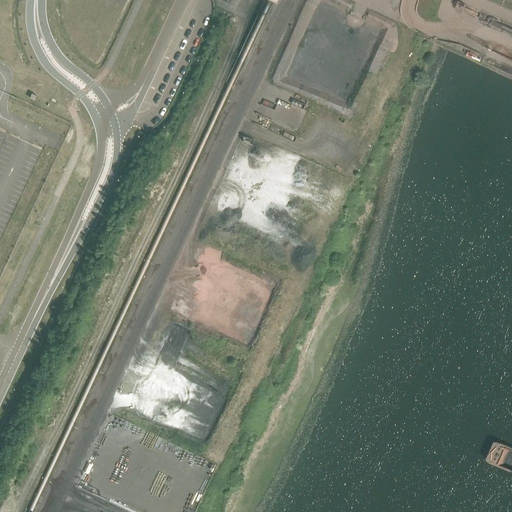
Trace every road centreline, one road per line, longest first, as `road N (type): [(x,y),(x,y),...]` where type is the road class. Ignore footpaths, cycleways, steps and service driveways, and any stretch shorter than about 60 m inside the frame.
road 1 (unclassified): [(59,267),(110,176),(113,122)]
road 2 (unclassified): [(100,131),(98,167),(59,267)]
road 3 (unclassified): [(31,0),(44,61),(95,116)]
road 4 (unclassified): [(0,390),(59,267)]
road 5 (unclassified): [(108,107),(56,55),(39,0)]
